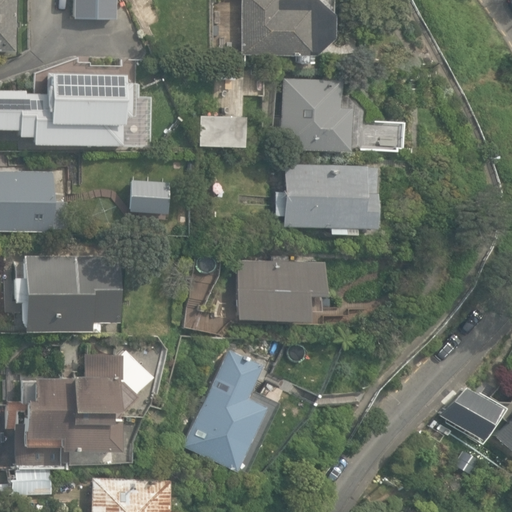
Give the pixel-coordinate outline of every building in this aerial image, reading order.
[(0,0),(0,49),(12,50),(13,0),(0,0)] [(70,0),(70,19),(113,19),(113,0),(70,0)] [(132,0),(145,28),(161,21),(151,0),(132,0)] [(236,0),(237,55),(310,54),(327,37),(327,13),(313,0),(236,0)] [(126,62),(125,74),(139,76),(141,63),(126,62)] [(232,80),(233,67),(214,66),(214,79),(232,80)] [(60,139),(122,141),(123,100),(105,99),(106,76),(46,74),(45,96),(23,95),(23,88),(0,87),(0,127),(15,128),(15,135),(38,136),(38,144),(60,145),(60,139)] [(277,147),(347,150),(348,107),(337,107),(338,80),(280,78),(277,147)] [(239,115),(197,115),(197,146),(239,146),(239,115)] [(326,233),(352,234),(353,226),(370,227),(371,166),(281,164),(281,191),(274,191),(274,206),(281,206),(280,225),(327,226),(326,233)] [(64,229),(65,202),(48,202),(49,171),(0,170),(0,230),(48,231),(48,229),(64,229)] [(193,224),(207,225),(208,207),(194,207),(193,224)] [(88,332),(98,331),(98,321),(117,321),(117,255),(21,255),(21,277),(11,277),(11,301),(18,301),(18,321),(21,321),(21,330),(88,330),(88,332)] [(234,317),(300,318),(300,293),(318,293),(318,261),(235,259),(234,317)] [(178,326),(195,331),(201,312),(183,307),(178,326)] [(179,443),(241,473),(275,402),(252,391),(257,381),(251,378),(258,363),(225,348),(179,443)] [(118,353),(81,353),(81,374),(28,374),(28,380),(18,380),(18,409),(13,409),(12,468),(70,468),(70,449),(118,449),(119,412),(134,395),(118,381),(118,353)] [(437,409),(473,431),(491,401),(462,382),(437,409)] [(511,401),(487,430),(511,450),(511,401)] [(8,471),(7,494),(47,495),(47,472),(8,471)] [(89,511),(175,511),(176,510),(166,510),(167,478),(90,477),(89,511)]
